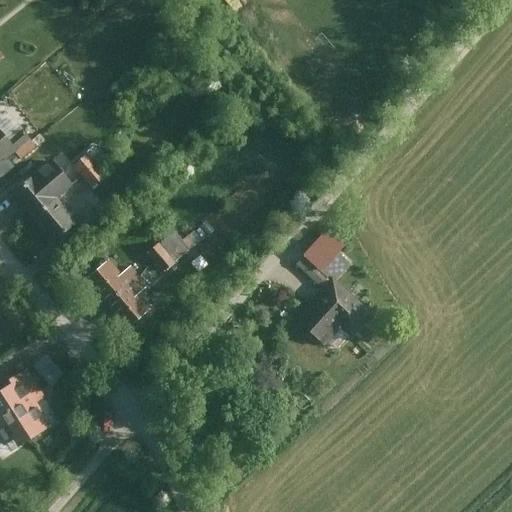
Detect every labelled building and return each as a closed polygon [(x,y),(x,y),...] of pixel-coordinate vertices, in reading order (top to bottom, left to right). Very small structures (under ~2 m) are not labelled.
[(0,177),(5,174),(0,167),(0,162),(15,150),(21,157),(34,147),(25,136),(10,147),(0,134),(0,177)] [(56,154),(6,195),(47,245),(75,223),(56,200),(79,182),(56,154)] [(102,179),(82,155),(71,164),(90,188),(102,179)] [(172,232),(146,248),(159,270),(186,254),(172,232)] [(322,235),(294,265),(319,288),(333,274),(347,258),(322,235)] [(104,262),(80,282),(121,330),(147,308),(139,298),(152,288),(134,266),(119,279),(104,262)] [(319,288),(290,321),(324,350),(342,328),(353,338),(375,312),(333,274),(319,288)] [(62,426),(32,371),(0,388),(0,442),(7,455),(62,426)]
